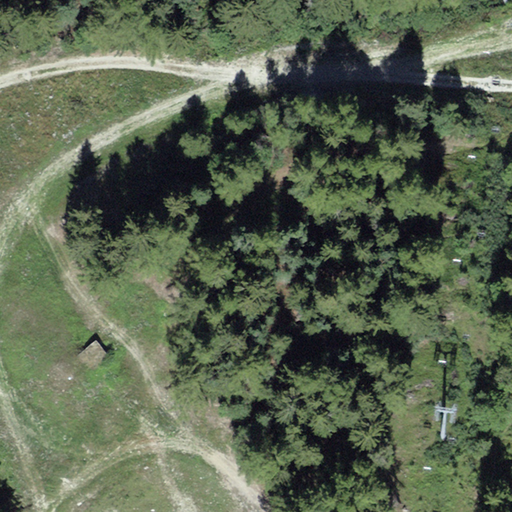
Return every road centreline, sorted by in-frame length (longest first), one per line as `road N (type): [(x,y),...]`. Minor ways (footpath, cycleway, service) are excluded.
road 1 (track): [(268,73),(147,61),(61,65),(0,83)]
road 2 (track): [(511,83),(268,73)]
